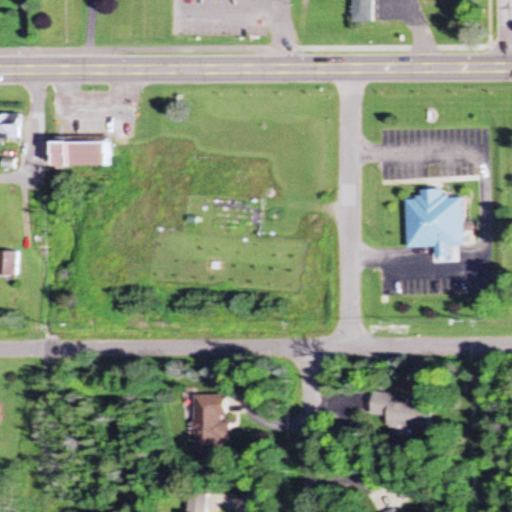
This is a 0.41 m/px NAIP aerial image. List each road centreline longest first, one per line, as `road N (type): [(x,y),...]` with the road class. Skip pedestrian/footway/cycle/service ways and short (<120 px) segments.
road 1 (residential): [(511,347),(0,350)]
road 2 (primary): [(511,68),(0,70)]
road 3 (residential): [(353,70),(353,350)]
road 4 (residential): [(312,350),(313,511)]
